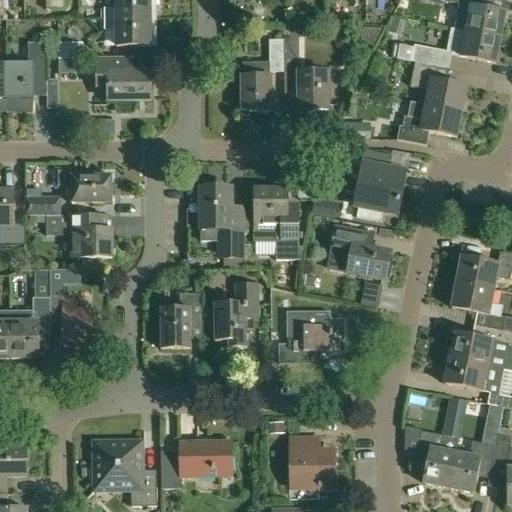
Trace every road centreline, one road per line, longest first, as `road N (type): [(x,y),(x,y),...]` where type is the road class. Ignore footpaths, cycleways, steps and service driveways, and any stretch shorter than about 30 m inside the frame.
road 1 (residential): [(391,400),(436,182),(449,169),(492,175),(511,131)]
road 2 (residential): [(126,401),(391,400)]
road 3 (residential): [(126,401),(122,295),(153,254),(157,152)]
road 4 (residential): [(187,151),(189,65),(207,41),(206,0)]
road 5 (residential): [(0,151),(157,152)]
